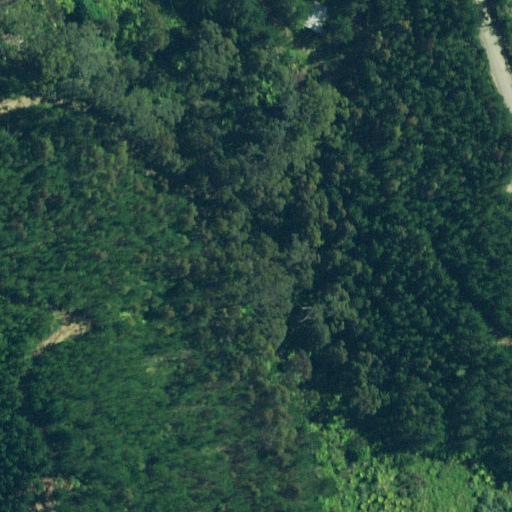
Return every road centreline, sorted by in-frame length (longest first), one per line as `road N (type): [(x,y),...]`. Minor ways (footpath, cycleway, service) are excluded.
road 1 (track): [(0,100),(96,123),(212,193),(259,183),(294,161),(324,104),(318,61),(267,0)]
road 2 (unclassified): [(474,0),(511,126)]
